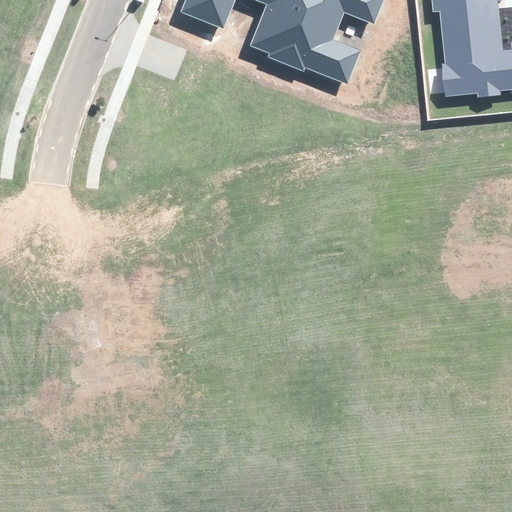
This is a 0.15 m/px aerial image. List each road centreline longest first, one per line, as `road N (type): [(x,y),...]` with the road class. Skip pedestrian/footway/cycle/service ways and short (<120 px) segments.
road 1 (unknown): [(48,173),(48,226),(61,279),(90,315),(134,338),(187,347),(511,335)]
road 2 (residential): [(111,0),(52,144),(48,173)]
